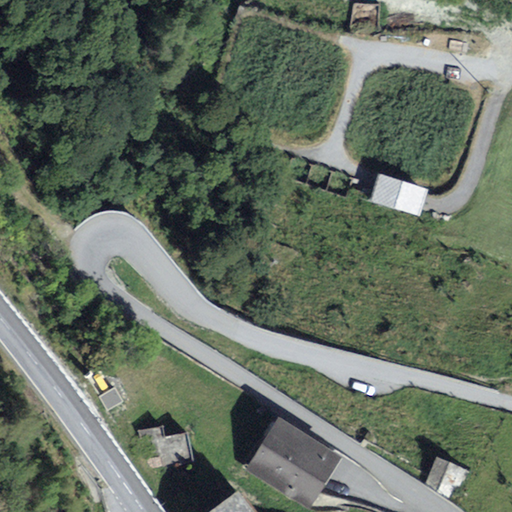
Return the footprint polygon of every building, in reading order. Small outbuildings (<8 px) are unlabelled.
[(418,139),(427,113),(375,95),(366,121),(418,139)] [(417,213),(423,191),(381,178),(374,200),(417,213)] [(114,387),(99,395),(107,408),(122,400),(114,387)] [(456,448),(461,421),(433,416),(427,442),(456,448)] [(251,467),(308,504),(337,460),(280,423),(251,467)] [(161,428),(140,432),(146,466),(188,458),(184,437),(164,441),(161,428)] [(462,472),(438,461),(427,483),(451,495),(462,472)] [(248,511),(238,497),(217,511),(248,511)]
